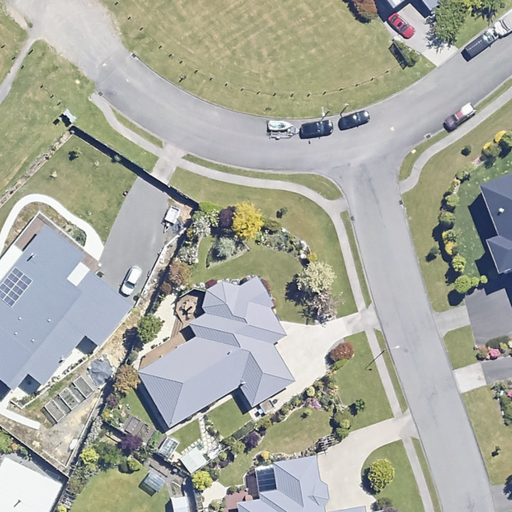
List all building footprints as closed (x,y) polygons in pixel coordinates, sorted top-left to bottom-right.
[(511,177),(480,188),(497,236),(485,241),(496,275),(511,269),(511,177)] [(198,330),(132,373),(166,426),(234,382),(248,403),(291,375),(267,339),(278,332),(240,273),(198,300),(205,312),(192,320),(198,330)] [(0,511),(49,511),(65,482),(9,454),(0,471),(0,511)] [(244,511),(360,511),(360,503),(321,507),(316,456),(274,460),(276,486),(262,488),(263,496),(243,498),(244,511)] [(170,475),(147,463),(137,482),(160,494),(170,475)]
